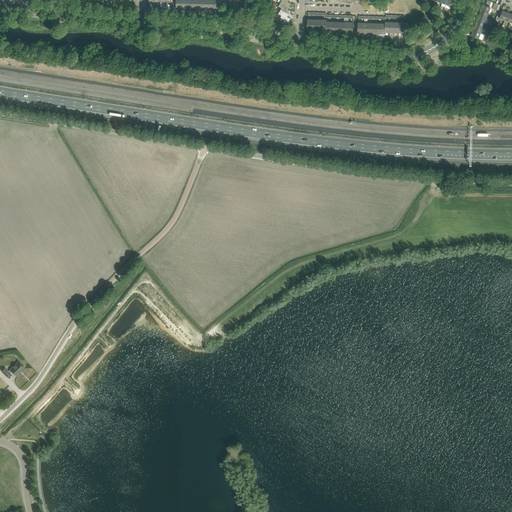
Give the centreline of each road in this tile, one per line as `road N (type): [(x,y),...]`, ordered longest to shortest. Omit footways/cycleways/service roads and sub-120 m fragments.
road 1 (motorway): [(511,138),(301,122),(0,75)]
road 2 (motorway): [(0,92),(299,139),(511,154)]
road 3 (unclassified): [(0,419),(85,309),(169,226),(204,147)]
road 4 (unclassified): [(511,182),(204,147)]
road 5 (unclassified): [(204,147),(0,113)]
road 6 (residential): [(468,0),(444,41),(411,58),(301,40)]
road 7 (residential): [(301,40),(138,21)]
